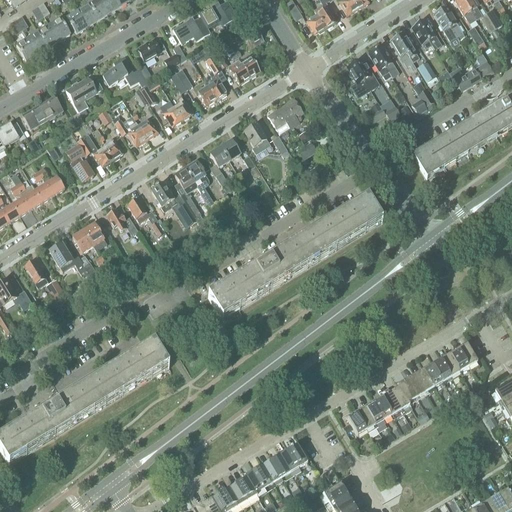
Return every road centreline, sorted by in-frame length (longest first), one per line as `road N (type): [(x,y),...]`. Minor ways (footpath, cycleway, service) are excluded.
road 1 (residential): [(152,511),(511,296)]
road 2 (tertiary): [(109,489),(431,244)]
road 3 (residential): [(310,68),(0,259)]
road 4 (unclassified): [(198,270),(335,194),(373,161)]
road 5 (unclassified): [(188,0),(23,94)]
road 6 (unclassified): [(373,161),(511,74)]
road 7 (residential): [(310,68),(421,0)]
road 8 (unclassified): [(31,379),(46,393),(133,340)]
